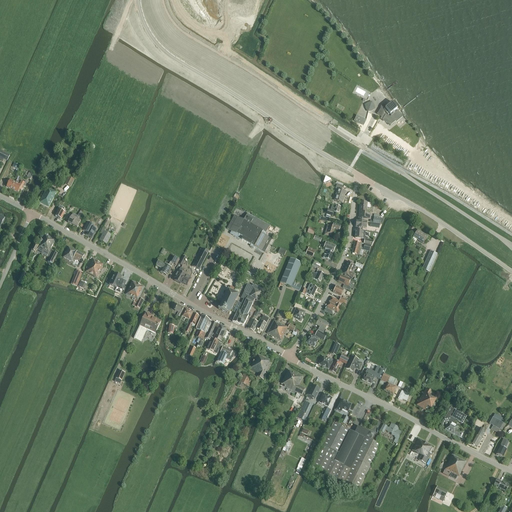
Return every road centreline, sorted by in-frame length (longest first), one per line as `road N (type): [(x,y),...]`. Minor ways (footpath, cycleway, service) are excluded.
road 1 (tertiary): [(288,357),(31,214)]
road 2 (tertiary): [(511,472),(288,357)]
road 3 (residential): [(288,357),(349,241),(356,173)]
road 4 (tertiary): [(138,0),(149,33),(167,53),(281,127)]
road 5 (tertiary): [(511,271),(356,173)]
